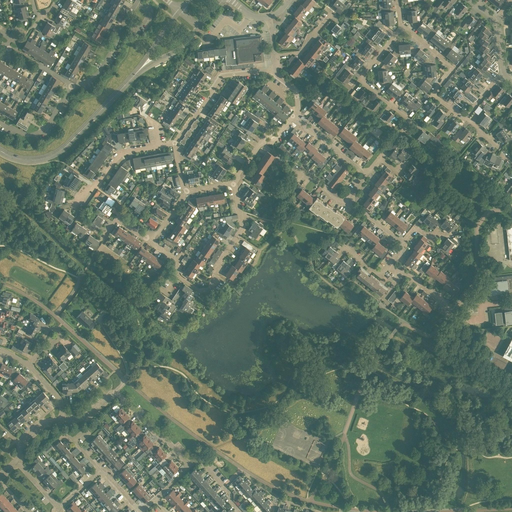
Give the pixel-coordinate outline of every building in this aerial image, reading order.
[(66,0),(65,2),(75,8),(78,4),(81,6),(82,3),(76,0),(66,0)] [(122,5),(114,0),(111,5),(119,9),(122,5)] [(273,0),(272,0),(266,0),(263,4),(269,9),(273,4),(271,3),(273,0)] [(308,11),(312,6),(304,0),(303,0),(303,2),(304,2),(302,5),(307,10),(308,11)] [(334,10),(335,11),(342,2),(338,0),(332,0),(332,1),(334,3),(331,6),(334,9),(334,10)] [(392,6),(391,0),(390,0),(383,1),(383,4),(379,4),(380,10),(386,9),(386,7),(392,6)] [(445,0),(444,2),(441,0),(440,0),(436,5),(440,8),(443,4),(449,8),(455,0),(445,0)] [(70,11),(68,13),(74,17),(76,14),(73,12),(75,8),(65,2),(62,7),(70,11)] [(346,6),(342,2),(335,11),(336,12),(337,11),(340,13),(344,8),(347,10),(351,4),(349,2),(346,6)] [(296,8),(304,14),(307,10),(302,5),(301,4),(298,7),(298,6),(296,8)] [(456,16),(459,19),(461,16),(462,16),(468,9),(462,4),(457,10),(453,7),(449,12),(455,17),(456,16)] [(119,9),(111,5),(109,10),(116,14),(119,9)] [(407,11),(408,16),(417,15),(416,10),(417,10),(417,7),(411,7),(411,10),(407,11)] [(300,19),(304,14),(296,8),(295,10),(296,10),(293,13),(300,19)] [(380,13),(381,13),(381,19),(394,18),(393,11),(386,12),(386,9),(380,10),(380,13)] [(116,14),(109,10),(106,14),(114,19),(116,14)] [(28,17),(27,11),(18,14),(19,18),(16,18),(17,22),(23,21),(23,18),(28,17)] [(57,16),(64,20),(67,22),(70,18),(73,19),(74,17),(68,13),(67,15),(60,11),(57,16)] [(114,19),(106,14),(103,19),(111,23),(114,19)] [(417,21),(417,15),(408,16),(409,22),(411,22),(411,24),(415,27),(419,22),(417,21)] [(62,25),(64,20),(57,16),(54,20),(58,22),(56,24),(58,25),(60,27),(62,28),(63,25),(62,25)] [(294,19),(292,21),(298,27),(302,22),(294,16),(293,18),(294,19)] [(468,20),(465,18),(462,22),(460,25),(464,28),(468,23),(472,26),(476,20),(471,16),(468,20)] [(111,23),(103,19),(101,23),(107,28),(108,28),(111,23)] [(287,25),(295,31),(298,27),(292,21),(289,24),(288,24),(287,25)] [(345,21),(342,24),(340,27),(336,24),(331,30),(334,32),(332,34),(337,38),(341,32),(342,32),(344,30),(346,27),(347,28),(349,25),(345,21)] [(47,22),(44,27),(52,31),(56,33),(60,27),(58,25),(56,24),(52,22),(51,24),(47,22)] [(96,27),(105,33),(107,30),(106,29),(107,28),(101,23),(98,22),(96,27)] [(419,22),(415,27),(421,32),(427,25),(423,22),(421,24),(419,22)] [(374,25),(376,31),(375,32),(382,38),(386,33),(381,29),(383,27),(377,23),(376,23),(374,25)] [(295,31),(287,25),(286,27),(287,28),(284,31),(286,32),(291,36),(293,37),(297,33),(295,31)] [(428,33),(430,35),(434,30),(432,28),(431,28),(427,25),(421,32),(426,36),(428,33)] [(433,36),(436,32),(437,32),(439,28),(437,26),(435,30),(434,30),(430,35),(433,36)] [(49,36),(52,31),(44,27),(42,31),(45,33),(44,36),(49,39),(51,37),(49,36)] [(105,33),(96,27),(93,32),(102,37),(103,35),(104,35),(105,33)] [(481,30),(478,34),(480,36),(482,37),(485,40),(487,38),(489,36),(491,33),(488,31),(487,30),(484,27),(481,30)] [(101,39),(102,37),(93,32),(90,36),(100,42),(102,39),(101,39)] [(283,34),(282,36),(289,42),(293,37),(291,36),(286,32),(284,35),(283,34)] [(382,38),(375,32),(371,36),(367,33),(365,36),(368,38),(371,40),(372,38),(378,43),(382,38)] [(435,43),(440,36),(436,32),(433,36),(430,39),(435,43)] [(221,64),(222,70),(253,67),(253,63),(264,61),(261,35),(250,36),(247,41),(243,42),(228,43),(229,45),(225,46),(226,57),(225,57),(226,63),(221,64)] [(286,46),(289,42),(282,36),(280,37),(281,38),(279,41),(286,46)] [(440,36),(435,43),(439,46),(445,39),(440,36)] [(478,37),(477,39),(480,42),(482,44),(485,46),(486,47),(489,43),(487,41),(485,40),(482,37),(480,36),(478,37)] [(446,37),(445,39),(439,46),(443,50),(446,47),(448,49),(452,43),(450,42),(451,40),(446,37)] [(349,38),(346,43),(351,46),(355,41),(349,38)] [(371,40),(368,38),(367,40),(363,45),(365,47),(372,52),(375,48),(374,47),(373,42),(371,40)] [(24,52),(26,53),(34,40),(32,39),(30,42),(27,41),(22,49),(25,51),(24,52)] [(36,41),(34,40),(26,53),(28,54),(29,53),(31,54),(36,46),(34,44),(36,41)] [(319,40),(315,44),(322,50),(324,51),(328,47),(327,46),(322,42),(319,40)] [(84,41),(81,46),(89,51),(92,46),(84,41)] [(453,43),(452,44),(452,43),(448,49),(450,50),(446,55),(451,59),(456,52),(452,48),(454,45),(455,44),(453,43)] [(34,57),(35,58),(43,45),(41,44),(39,48),(36,46),(31,54),(34,56),(34,57)] [(322,50),(315,44),(312,48),(319,54),(322,50)] [(397,48),(394,51),(399,55),(400,54),(405,53),(404,44),(399,45),(399,48),(397,48)] [(410,44),(404,44),(405,53),(411,53),(412,54),(416,49),(412,46),(410,46),(410,44)] [(481,46),(479,48),(481,49),(483,51),(487,54),(487,53),(488,53),(489,51),(490,50),(488,48),(486,47),(485,46),(482,44),(481,46)] [(38,58),(41,60),(46,52),(43,50),(45,47),(43,45),(35,58),(37,59),(38,58)] [(362,45),(365,47),(363,50),(361,48),(359,49),(358,48),(356,50),(362,55),(364,53),(368,57),(372,52),(365,47),(363,45),(362,45)] [(79,51),(86,55),(89,51),(81,46),(79,51)] [(319,54),(312,48),(308,52),(315,58),(319,54)] [(416,49),(412,54),(419,59),(424,52),(420,49),(418,51),(416,49)] [(460,61),(464,56),(461,54),(462,53),(458,49),(456,52),(451,59),(455,62),(457,59),(460,61)] [(48,53),(46,52),(41,60),(44,62),(43,63),(45,64),(52,51),(50,50),(48,53)] [(203,61),(203,58),(202,50),(196,50),(196,51),(195,51),(195,57),(197,57),(197,61),(203,61)] [(353,57),(356,59),(354,60),(361,65),(365,61),(360,58),(362,55),(356,50),(356,51),(355,50),(353,51),(356,54),(353,57)] [(54,52),(52,51),(45,64),(47,65),(47,64),(50,66),(55,57),(52,55),(54,52)] [(76,56),(83,60),(86,55),(79,51),(76,56)] [(387,56),(394,62),(399,55),(394,51),(392,54),(390,52),(387,56)] [(483,51),(480,55),(481,55),(482,56),(484,57),(485,58),(488,60),(489,58),(491,56),(488,54),(487,53),(487,54),(483,51)] [(305,57),(312,62),(315,58),(308,52),(305,57)] [(424,52),(419,59),(425,65),(429,59),(427,58),(429,56),(424,52)] [(481,55),(479,59),(480,60),(481,61),(483,63),(486,65),(488,67),(489,67),(490,68),(491,69),(492,70),(494,68),(492,67),(491,66),(490,66),(490,65),(491,64),(491,63),(489,62),(488,60),(485,58),(484,57),(482,56),(481,55)] [(73,60),(81,65),(83,60),(76,56),(73,60)] [(385,62),(383,64),(388,69),(394,62),(387,56),(383,61),(385,62)] [(183,61),(190,66),(193,62),(186,57),(183,61)] [(309,67),(312,62),(305,57),(302,61),(306,64),(309,67)] [(296,63),(303,68),(306,64),(302,61),(299,58),(296,63)] [(427,66),(427,71),(436,70),(436,64),(433,65),(433,62),(429,59),(425,65),(427,66)] [(70,65),(78,69),(81,65),(73,60),(70,65)] [(361,65),(354,60),(351,64),(349,63),(347,65),(351,69),(353,66),(358,70),(361,65)] [(478,65),(477,66),(489,76),(491,74),(486,70),(488,67),(486,65),(483,63),(481,61),(478,65)] [(292,67),(299,72),(303,68),(296,63),(292,67)] [(0,71),(4,74),(8,67),(4,64),(0,70),(0,71)] [(344,73),(350,79),(354,74),(350,71),(351,69),(347,65),(345,64),(340,70),(344,73)] [(387,70),(388,69),(383,64),(380,68),(381,70),(378,71),(379,76),(388,75),(387,70)] [(68,69),(75,74),(78,69),(70,65),(68,69)] [(474,67),(472,69),(471,70),(480,78),(482,75),(487,79),(489,76),(477,66),(477,67),(476,69),(474,67)] [(9,77),(13,69),(8,67),(4,74),(9,77)] [(199,69),(195,75),(203,80),(206,75),(201,71),(203,69),(201,67),(199,70),(199,69)] [(214,76),(216,74),(209,69),(206,67),(204,70),(214,76)] [(294,79),(299,72),(292,67),(289,71),(292,73),(290,75),(294,79)] [(13,80),(18,72),(13,69),(9,77),(13,80)] [(72,79),(75,74),(68,69),(65,74),(72,79)] [(344,73),(340,70),(335,77),(341,82),(343,80),(347,83),(350,79),(344,73)] [(437,75),(436,70),(427,71),(428,76),(427,78),(432,82),(435,78),(434,76),(437,75)] [(482,84),(477,81),(480,78),(471,70),(468,74),(468,75),(470,76),(469,78),(480,87),(482,84)] [(18,72),(13,80),(18,83),(22,75),(18,72)] [(203,80),(195,75),(193,73),(190,78),(192,79),(200,84),(203,80)] [(23,85),(27,78),(22,75),(18,83),(23,85)] [(382,84),(386,87),(391,80),(390,75),(388,75),(379,76),(379,82),(382,81),(382,84)] [(52,76),(49,81),(57,85),(60,80),(52,76)] [(27,78),(23,85),(27,88),(26,90),(29,91),(33,83),(31,82),(32,80),(27,78)] [(430,84),(432,82),(427,78),(420,86),(427,92),(432,86),(430,84)] [(473,86),(478,89),(480,87),(469,78),(467,79),(465,78),(462,81),(464,83),(471,89),(473,86)] [(200,84),(192,79),(189,84),(194,88),(196,89),(200,84)] [(232,92),(226,88),(223,92),(229,96),(227,98),(235,103),(246,87),(239,82),(237,84),(231,80),(229,84),(234,88),(232,92)] [(386,91),(391,94),(398,85),(393,82),(392,83),(390,82),(391,81),(391,80),(386,87),(388,89),(386,91)] [(57,85),(49,81),(46,85),(54,90),(57,85)] [(184,87),(191,92),(194,88),(189,84),(187,82),(184,87)] [(469,91),(471,89),(464,83),(461,87),(466,90),(465,92),(463,91),(470,97),(471,98),(473,95),(469,91)] [(54,90),(46,85),(44,90),(51,94),(54,90)] [(258,88),(253,96),(264,105),(275,114),(273,116),(281,122),(287,115),(285,113),(289,108),(285,105),(281,110),(280,109),(281,107),(279,105),(284,100),(280,97),(275,102),(272,99),(276,94),(272,91),(268,96),(264,93),(268,88),(265,85),(260,90),(258,88)] [(398,85),(391,94),(395,97),(397,94),(400,96),(404,91),(401,89),(402,88),(398,85)] [(492,96),(495,99),(497,97),(499,98),(504,91),(498,86),(496,90),(496,89),(493,93),(490,91),(486,97),(489,100),(492,96)] [(191,92),(184,87),(180,92),(188,97),(191,92)] [(351,94),(357,99),(359,97),(362,99),(367,93),(362,89),(359,93),(354,90),(351,94)] [(457,89),(454,93),(461,98),(463,95),(468,99),(470,97),(463,91),(462,92),(457,89)] [(41,95),(49,99),(51,94),(44,90),(41,95)] [(188,97),(180,92),(178,90),(175,95),(185,102),(188,97)] [(402,103),(406,106),(413,97),(407,92),(403,97),(405,98),(402,103)] [(459,101),(461,98),(454,93),(451,97),(455,100),(454,102),(461,108),(463,105),(459,101)] [(38,99),(46,104),(49,99),(41,95),(38,99)] [(131,102),(134,103),(133,105),(137,108),(138,106),(142,109),(144,105),(143,105),(145,102),(138,97),(136,95),(131,102)] [(221,95),(218,100),(225,105),(228,101),(221,95)] [(498,104),(501,106),(503,103),(509,107),(511,102),(511,97),(509,95),(506,98),(504,96),(498,104)] [(418,101),(413,97),(406,106),(411,110),(413,107),(416,110),(422,103),(418,100),(418,101)] [(46,104),(38,99),(35,104),(43,108),(46,104)] [(177,100),(174,105),(182,110),(185,106),(177,100)] [(225,105),(218,100),(214,105),(222,110),(225,105)] [(309,109),(313,112),(318,105),(312,100),(308,104),(311,106),(309,109)] [(368,101),(367,102),(364,106),(370,111),(373,108),(376,110),(381,104),(376,100),(373,104),(368,101)] [(428,112),(426,114),(431,117),(435,112),(432,110),(435,106),(429,101),(423,108),(428,112)] [(40,113),(43,108),(35,104),(33,109),(40,113)] [(171,110),(178,115),(182,110),(174,105),(171,110)] [(211,110),(219,115),(222,110),(214,105),(211,110)] [(318,105),(313,112),(317,115),(322,108),(318,105)] [(8,106),(3,114),(8,116),(12,109),(8,106)] [(474,111),(477,114),(482,109),(478,106),(474,111)] [(322,108),(317,115),(321,118),(323,116),(326,111),(322,108)] [(17,112),(12,109),(8,116),(12,119),(17,112)] [(486,128),(489,123),(487,122),(490,118),(484,113),(485,111),(482,109),(478,114),(481,116),(477,121),(486,128)] [(178,115),(171,110),(168,115),(175,120),(178,115)] [(215,120),(219,115),(211,110),(208,115),(215,120)] [(444,122),(441,120),(446,114),(441,110),(435,118),(437,120),(434,124),(439,128),(444,122)] [(30,120),(33,115),(27,111),(24,116),(24,117),(23,119),(20,117),(16,123),(26,129),(30,123),(29,122),(30,120)] [(249,117),(246,121),(255,127),(258,123),(255,121),(257,117),(247,111),(245,114),(249,117)] [(378,116),(384,121),(386,119),(389,121),(394,115),(390,111),(386,115),(382,112),(378,116)] [(172,125),(175,120),(168,115),(163,122),(165,124),(167,122),(172,125)] [(235,115),(230,122),(233,125),(238,117),(235,115)] [(322,126),(327,119),(323,116),(321,118),(317,122),(322,126)] [(207,119),(204,124),(211,129),(213,131),(218,124),(211,119),(210,121),(207,119)] [(327,119),(322,126),(326,129),(332,123),(327,119)] [(252,131),(255,127),(246,121),(243,125),(242,124),(240,127),(246,131),(248,129),(252,131)] [(453,134),(456,130),(455,130),(459,125),(459,124),(456,122),(454,121),(450,126),(447,124),(443,129),(448,133),(450,131),(453,134)] [(330,132),(336,126),(332,123),(326,129),(330,132)] [(211,129),(204,124),(200,129),(208,134),(211,129)] [(499,138),(506,133),(506,132),(508,130),(506,127),(505,128),(503,125),(494,131),(496,133),(496,134),(499,138)] [(340,129),(336,126),(330,132),(335,136),(340,129)] [(142,127),(138,127),(139,130),(140,139),(145,138),(145,135),(148,134),(147,128),(144,128),(144,129),(142,130),(142,127)] [(339,134),(343,138),(349,130),(344,127),(339,134)] [(467,142),(469,139),(468,138),(472,133),(466,128),(460,135),(458,133),(453,138),(458,142),(461,138),(467,142)] [(200,129),(197,134),(205,139),(207,140),(210,136),(208,134),(200,129)] [(288,140),(293,144),(298,137),(296,135),(296,134),(295,132),(296,131),(293,129),(290,133),(293,135),(288,140)] [(236,139),(243,144),(246,140),(247,136),(238,130),(236,133),(239,135),(236,139)] [(349,130),(343,138),(347,141),(353,134),(349,130)] [(432,140),(435,136),(430,132),(427,135),(422,130),(416,137),(425,144),(430,138),(432,140)] [(114,135),(112,132),(109,134),(113,139),(116,137),(118,140),(119,143),(124,142),(122,133),(114,135)] [(511,137),(511,136),(509,137),(506,133),(499,138),(502,142),(503,142),(507,142),(511,138),(511,137)] [(106,136),(108,139),(103,146),(110,151),(113,146),(111,144),(110,141),(113,139),(109,134),(106,136)] [(194,138),(201,143),(204,145),(207,140),(205,139),(197,134),(194,138)] [(353,134),(347,141),(351,144),(355,140),(357,137),(353,134)] [(298,137),(293,144),(297,147),(303,140),(302,138),(301,139),(298,137)] [(191,143),(198,148),(201,143),(194,138),(191,143)] [(243,144),(236,139),(233,144),(232,143),(230,146),(232,147),(234,145),(240,149),(243,144)] [(305,141),(303,140),(297,147),(302,151),(304,149),(307,144),(305,142),(305,141)] [(353,150),(359,143),(355,140),(351,144),(349,147),(353,150)] [(308,153),(314,145),(312,144),(309,142),(307,144),(304,149),(302,151),(303,152),(305,150),(308,153)] [(198,148),(191,143),(188,148),(195,153),(198,148)] [(359,143),(353,150),(357,153),(363,146),(359,143)] [(390,155),(394,159),(402,150),(400,152),(396,148),(398,145),(396,143),(390,150),(393,152),(390,155)] [(477,147),(473,152),(477,155),(474,157),(476,159),(479,161),(483,156),(484,156),(481,153),(483,150),(485,148),(479,143),(476,146),(477,147)] [(314,145),(308,153),(312,156),(317,150),(318,150),(315,147),(316,146),(314,145)] [(100,150),(107,155),(110,151),(103,146),(100,150)] [(361,157),(367,150),(363,146),(357,153),(361,157)] [(188,148),(184,153),(189,156),(187,158),(189,160),(192,162),(193,160),(194,159),(192,157),(195,153),(188,148)] [(222,158),(230,164),(234,158),(228,155),(230,152),(224,148),(221,153),(224,155),(222,158)] [(97,155),(104,160),(107,155),(100,150),(97,155)] [(311,157),(316,161),(322,153),(320,152),(320,153),(317,150),(312,156),(311,157)] [(373,155),(367,150),(361,157),(365,160),(367,158),(369,159),(373,155)] [(406,154),(402,150),(394,159),(396,158),(401,161),(404,157),(407,160),(410,155),(408,153),(406,154)] [(170,151),(164,152),(166,161),(166,164),(172,163),(171,158),(174,158),(173,152),(170,152),(170,151)] [(267,151),(264,156),(271,161),(274,156),(275,157),(277,154),(272,151),(270,153),(267,151)] [(322,153),(316,161),(319,163),(317,165),(319,166),(321,168),(327,161),(325,159),(326,158),(323,155),(324,154),(322,153)] [(491,168),(492,166),(497,156),(492,154),(491,155),(489,154),(488,156),(487,156),(483,164),(491,168)] [(94,159),(101,164),(104,160),(97,155),(94,159)] [(271,161),(264,156),(260,160),(268,165),(271,161)] [(497,156),(492,166),(500,169),(503,162),(502,160),(501,159),(502,158),(497,156)] [(134,170),(140,169),(138,157),(132,158),(132,159),(127,160),(126,160),(126,161),(129,166),(134,165),(134,170)] [(91,163),(98,168),(101,164),(94,159),(91,163)] [(217,167),(215,170),(222,175),(226,170),(221,166),(222,164),(217,160),(214,165),(217,167)] [(257,164),(265,170),(268,165),(260,160),(257,164)] [(120,166),(117,170),(127,177),(130,172),(126,170),(129,166),(126,161),(125,161),(124,162),(121,166),(120,166)] [(88,168),(95,173),(98,168),(91,163),(88,168)] [(257,171),(262,174),(265,170),(257,164),(254,169),(257,171)] [(337,164),(335,166),(346,175),(349,170),(342,164),(340,167),(337,164)] [(420,169),(420,170),(412,164),(408,169),(410,171),(417,177),(419,178),(424,172),(420,169)] [(334,173),(342,179),(346,175),(335,166),(333,168),(336,171),(334,173)] [(384,172),(382,175),(389,180),(391,182),(395,178),(389,173),(391,170),(387,167),(385,169),(385,170),(383,172),(384,172)] [(89,176),(92,177),(95,173),(88,168),(85,172),(84,172),(82,174),(88,178),(89,176)] [(71,173),(73,175),(70,179),(78,185),(81,180),(76,176),(78,174),(73,170),(71,173)] [(127,177),(117,170),(114,175),(121,180),(124,181),(127,177)] [(219,180),(222,175),(215,170),(211,175),(208,173),(208,174),(208,177),(212,179),(213,176),(219,180)] [(197,172),(192,173),(194,181),(199,180),(199,178),(202,177),(200,171),(197,172)] [(265,176),(262,174),(257,171),(254,175),(262,181),(265,176)] [(415,179),(417,177),(410,171),(406,176),(408,178),(406,180),(413,186),(416,182),(416,180),(415,179)] [(189,182),(194,181),(192,173),(187,174),(184,174),(185,180),(188,180),(189,182)] [(327,175),(338,184),(342,179),(334,173),(332,176),(329,173),(327,175)] [(121,180),(114,175),(111,179),(118,184),(121,180)] [(259,185),(262,181),(254,175),(251,180),(255,182),(253,185),(258,188),(259,186),(259,185)] [(334,189),(338,184),(327,175),(326,178),(329,180),(327,183),(334,189)] [(377,179),(385,185),(389,180),(382,175),(380,178),(379,177),(377,179)] [(69,187),(75,190),(78,185),(70,179),(67,184),(64,183),(62,185),(67,189),(69,187)] [(118,184),(111,179),(108,184),(115,189),(118,184)] [(382,189),(385,185),(377,179),(376,180),(377,181),(375,184),(376,185),(382,189)] [(105,189),(104,191),(109,195),(111,192),(115,195),(118,190),(115,189),(108,184),(105,188),(105,189)] [(373,187),(371,188),(379,195),(383,190),(382,189),(376,185),(374,187),(373,187)] [(65,191),(58,189),(59,188),(56,186),(53,194),(63,197),(65,191)] [(174,198),(178,193),(170,188),(169,190),(163,186),(160,191),(171,198),(172,196),(174,198)] [(249,188),(246,192),(255,198),(256,196),(260,195),(261,194),(263,196),(263,195),(262,193),(257,189),(255,192),(249,188)] [(297,196),(301,199),(307,192),(304,190),(305,189),(303,188),(297,196)] [(375,199),(376,199),(379,195),(371,188),(370,190),(371,191),(368,194),(370,195),(375,199)] [(253,201),(255,198),(246,192),(242,197),(248,202),(247,204),(252,207),(253,205),(253,201)] [(307,192),(301,199),(306,203),(312,195),(310,194),(309,195),(307,192)] [(129,205),(134,208),(139,200),(135,197),(136,195),(133,193),(130,198),(132,200),(129,205)] [(171,203),(169,202),(171,199),(167,197),(161,193),(160,195),(159,197),(162,199),(160,203),(168,208),(171,203)] [(222,193),(217,194),(219,203),(224,202),(224,203),(227,202),(226,196),(223,197),(222,193)] [(55,201),(61,203),(63,197),(53,194),(51,194),(50,198),(49,198),(48,198),(48,199),(47,199),(47,200),(47,201),(47,202),(48,202),(49,203),(51,203),(50,207),(54,205),(55,201)] [(312,195),(306,203),(310,206),(316,200),(313,197),(314,196),(312,195)] [(366,199),(375,206),(374,205),(377,200),(376,199),(375,199),(370,195),(368,198),(367,197),(366,199)] [(96,210),(102,214),(104,212),(109,215),(114,208),(111,206),(115,201),(108,197),(105,202),(106,203),(102,210),(98,207),(96,210)] [(193,203),(196,207),(203,206),(201,197),(196,198),(196,203),(193,203)] [(141,198),(139,200),(134,208),(139,212),(143,207),(145,208),(144,210),(147,211),(148,209),(146,208),(149,203),(148,203),(150,201),(147,199),(146,201),(141,198)] [(340,225),(345,218),(346,217),(336,210),(336,211),(327,204),(326,205),(317,198),(316,200),(310,206),(309,208),(318,215),(319,214),(328,221),(329,220),(338,228),(340,225)] [(371,211),(375,206),(366,199),(365,200),(366,201),(363,204),(366,206),(364,209),(369,212),(371,210),(371,211)] [(155,203),(152,208),(155,210),(153,213),(161,218),(164,213),(158,209),(160,207),(155,203)] [(184,208),(192,213),(196,207),(193,203),(191,206),(188,203),(184,208)] [(181,212),(189,217),(192,213),(184,208),(181,212)] [(57,212),(52,214),(63,221),(69,213),(64,209),(60,214),(57,212)] [(385,219),(390,222),(395,215),(391,212),(392,211),(389,209),(385,213),(388,215),(385,219)] [(94,213),(97,215),(92,222),(93,223),(99,227),(105,220),(102,218),(103,215),(102,214),(96,210),(94,213)] [(423,221),(427,224),(433,217),(429,214),(430,213),(428,210),(423,217),(425,219),(423,221)] [(189,217),(181,212),(178,217),(186,222),(189,217)] [(70,221),(74,216),(69,213),(63,221),(68,224),(66,227),(69,229),(73,223),(70,221)] [(153,217),(148,213),(147,216),(150,218),(146,223),(154,228),(157,223),(152,219),(153,217)] [(233,224),(232,219),(238,218),(237,214),(222,217),(222,220),(225,220),(226,222),(223,227),(230,232),(233,228),(232,227),(234,225),(233,224)] [(434,229),(436,226),(442,219),(435,214),(433,217),(427,224),(434,229)] [(394,225),(399,219),(395,215),(390,222),(394,225)] [(444,229),(450,222),(446,219),(448,216),(446,215),(442,220),(444,222),(440,226),(444,229)] [(178,223),(183,226),(186,222),(178,217),(175,221),(178,223)] [(345,218),(340,225),(344,229),(350,221),(348,219),(348,220),(345,218)] [(399,219),(394,225),(398,229),(404,222),(399,219)] [(252,224),(250,227),(260,234),(264,229),(260,226),(262,223),(259,221),(258,223),(255,220),(252,224)] [(352,222),(350,221),(344,229),(349,232),(354,225),(351,223),(352,222)] [(408,225),(404,222),(398,229),(402,232),(405,229),(407,231),(411,226),(409,224),(408,225)] [(455,224),(454,225),(450,222),(444,229),(448,232),(449,231),(454,231),(458,226),(455,224)] [(72,230),(76,233),(81,226),(77,223),(72,230)] [(183,226),(178,223),(175,228),(183,233),(186,228),(183,226)] [(79,238),(80,238),(82,240),(85,237),(86,235),(86,234),(88,231),(86,230),(81,226),(76,233),(80,235),(79,237),(79,238)] [(356,231),(362,236),(368,229),(364,226),(362,228),(360,226),(356,231)] [(114,234),(118,237),(123,230),(119,227),(116,230),(114,228),(111,233),(113,235),(114,234)] [(225,239),(227,236),(230,232),(223,227),(222,228),(218,228),(216,232),(219,234),(219,235),(225,239)] [(257,239),(260,234),(250,227),(248,230),(252,232),(250,235),(252,236),(251,238),(252,240),(254,237),(257,239)] [(183,233),(175,228),(172,232),(179,237),(183,233)] [(368,229),(362,236),(366,239),(372,232),(368,229)] [(123,240),(128,233),(123,230),(118,237),(117,239),(121,242),(122,240),(123,240)] [(179,243),(182,239),(179,237),(172,232),(169,237),(172,239),(171,241),(176,245),(177,242),(179,243)] [(370,243),(376,236),(372,232),(366,239),(370,243)] [(127,243),(132,236),(128,233),(123,240),(127,243)] [(213,233),(209,239),(216,244),(219,240),(217,239),(218,236),(213,233)] [(85,242),(89,245),(94,238),(89,235),(87,238),(85,237),(82,240),(81,242),(84,244),(85,242)] [(132,236),(127,243),(125,246),(126,247),(130,249),(132,246),(137,239),(132,236)] [(376,236),(370,243),(374,246),(378,242),(380,239),(376,236)] [(99,241),(94,238),(89,245),(94,248),(93,250),(95,252),(99,247),(97,245),(99,241)] [(426,250),(429,246),(429,245),(421,238),(419,241),(418,240),(416,242),(424,248),(426,250)] [(445,242),(451,248),(455,244),(456,245),(458,242),(453,238),(449,239),(448,238),(445,242)] [(141,242),(137,239),(132,246),(136,249),(141,242)] [(206,244),(213,249),(216,244),(209,239),(206,244)] [(324,257),(328,261),(336,251),(332,248),(335,245),(337,247),(339,245),(332,239),(328,244),(330,246),(327,250),(326,249),(322,254),(325,256),(324,257)] [(376,252),(382,245),(378,242),(374,246),(372,249),(376,252)] [(421,253),(421,252),(424,248),(416,242),(415,244),(416,244),(414,247),(415,249),(416,249),(421,253)] [(450,253),(448,252),(451,248),(445,242),(441,246),(439,249),(448,255),(450,253)] [(243,249),(241,251),(249,257),(253,252),(251,251),(253,247),(248,243),(246,246),(247,246),(246,247),(244,250),(243,249)] [(213,249),(206,244),(203,248),(210,253),(213,249)] [(386,248),(382,245),(376,252),(380,255),(379,256),(382,258),(387,252),(384,250),(386,248)] [(136,254),(140,257),(145,250),(141,247),(136,254)] [(200,252),(207,257),(210,253),(203,248),(200,252)] [(412,251),(411,252),(419,258),(423,254),(421,252),(421,253),(416,249),(415,249),(413,251),(412,251)] [(145,260),(150,253),(145,250),(140,257),(145,260)] [(240,257),(246,261),(249,257),(241,251),(240,253),(241,254),(239,257),(240,257)] [(339,253),(336,251),(328,261),(333,265),(338,259),(336,257),(339,253)] [(197,256),(205,261),(207,257),(200,252),(197,256)] [(409,258),(415,263),(419,258),(411,252),(410,254),(411,255),(409,258)] [(150,253),(145,260),(149,263),(154,256),(150,253)] [(154,256),(149,263),(153,266),(158,258),(154,256)] [(205,261),(197,256),(194,260),(200,264),(201,265),(205,261)] [(247,262),(246,261),(240,257),(238,260),(237,259),(236,261),(244,267),(247,262)] [(162,261),(158,258),(153,266),(160,270),(163,266),(161,264),(162,261)] [(418,265),(415,263),(409,258),(406,260),(405,260),(404,261),(405,263),(404,265),(406,267),(408,265),(414,269),(418,265)] [(190,263),(197,268),(200,264),(194,260),(193,259),(190,263)] [(336,270),(340,273),(348,264),(343,260),(341,263),(339,261),(336,265),(338,266),(336,270)] [(240,272),(244,267),(236,261),(235,263),(236,263),(234,266),(239,270),(238,270),(240,272)] [(187,268),(194,273),(197,268),(190,263),(187,268)] [(350,266),(348,264),(340,273),(345,278),(350,272),(347,270),(350,266)] [(426,271),(430,275),(437,267),(435,266),(434,267),(431,264),(426,271)] [(235,275),(238,270),(239,270),(234,266),(232,265),(230,268),(229,267),(227,269),(235,275)] [(438,269),(437,267),(430,275),(435,279),(436,278),(436,277),(440,272),(438,270),(438,269)] [(190,280),(194,273),(187,268),(184,272),(186,274),(185,276),(190,280)] [(360,272),(357,275),(381,295),(384,291),(386,293),(389,289),(387,288),(386,289),(378,282),(379,281),(371,274),(370,276),(360,268),(358,270),(360,272)] [(232,280),(235,275),(227,269),(226,271),(227,272),(225,275),(232,280)] [(436,277),(436,278),(440,281),(446,273),(448,272),(446,270),(445,272),(444,273),(441,271),(440,272),(436,277)] [(440,281),(444,285),(445,285),(449,280),(450,278),(447,276),(448,275),(446,273),(440,281)] [(508,289),(511,288),(511,283),(511,280),(511,275),(491,278),(493,294),(508,293),(508,289)] [(443,287),(447,290),(454,283),(457,279),(457,278),(455,280),(454,279),(451,282),(449,280),(445,285),(444,285),(443,287)] [(460,289),(455,285),(459,280),(457,279),(454,283),(447,290),(452,294),(454,292),(456,294),(460,289)] [(184,284),(181,289),(189,294),(192,290),(184,284)] [(172,301),(168,298),(165,302),(168,304),(167,305),(170,307),(167,310),(168,311),(166,315),(169,317),(176,307),(178,309),(183,302),(182,302),(183,301),(180,299),(183,296),(182,295),(184,291),(181,289),(179,288),(174,296),(175,297),(172,301)] [(192,296),(189,294),(181,289),(184,291),(182,295),(190,300),(192,296)] [(399,294),(398,296),(398,297),(404,302),(409,295),(405,291),(404,294),(401,292),(399,294)] [(12,294),(5,292),(4,295),(1,294),(0,296),(0,300),(2,301),(2,303),(8,304),(9,301),(8,301),(9,298),(11,298),(12,294)] [(160,293),(157,297),(160,299),(165,302),(168,298),(160,293)] [(411,301),(415,304),(421,297),(416,294),(413,298),(411,301)] [(193,303),(190,300),(182,295),(183,296),(185,298),(183,301),(182,302),(183,302),(190,307),(191,308),(192,308),(195,304),(193,303)] [(411,301),(413,298),(409,295),(404,302),(408,305),(411,301)] [(421,297),(415,304),(419,307),(425,300),(421,297)] [(160,299),(157,303),(165,308),(167,305),(168,304),(165,302),(160,299)] [(423,310),(429,304),(425,300),(419,307),(423,310)] [(194,310),(192,308),(191,308),(190,307),(183,302),(178,309),(182,312),(184,309),(191,314),(194,310)] [(155,307),(158,309),(158,310),(166,315),(168,311),(167,310),(165,309),(165,308),(157,303),(155,307)] [(429,304),(423,310),(427,314),(433,307),(429,304)] [(504,306),(505,311),(504,311),(505,311),(505,315),(502,316),(502,311),(495,312),(495,315),(494,316),(495,320),(496,320),(496,324),(503,323),(503,326),(507,326),(506,324),(511,323),(511,305),(504,306),(504,307),(504,306)] [(0,310),(0,316),(4,318),(5,315),(8,315),(9,311),(4,309),(3,312),(0,310)] [(169,317),(166,315),(158,310),(157,312),(160,314),(158,316),(166,322),(169,317)] [(92,320),(82,311),(76,318),(86,327),(88,324),(90,326),(89,327),(92,329),(97,324),(94,321),(93,323),(91,321),(92,320)] [(38,332),(41,327),(36,325),(40,319),(30,313),(28,317),(26,320),(29,321),(26,326),(28,327),(30,328),(36,331),(38,332)] [(36,331),(30,328),(28,327),(25,332),(33,336),(36,331)] [(22,338),(19,342),(29,348),(27,347),(30,342),(22,338)] [(511,338),(511,340),(503,355),(511,360),(511,338)] [(27,353),(29,348),(19,342),(19,343),(21,344),(19,349),(27,353)] [(78,352),(79,352),(72,345),(67,350),(63,345),(59,349),(67,357),(69,355),(71,356),(72,355),(74,357),(77,354),(78,352)] [(62,361),(67,357),(59,349),(60,351),(56,354),(62,361)] [(57,365),(50,357),(45,361),(53,369),(57,365)] [(53,369),(45,361),(41,364),(47,371),(51,367),(53,369)] [(100,367),(96,362),(92,367),(99,375),(102,373),(106,377),(108,375),(100,366),(100,367)] [(85,369),(95,379),(99,375),(92,367),(90,365),(85,369)] [(9,375),(12,376),(16,370),(12,368),(12,369),(7,366),(2,376),(8,378),(9,375)] [(81,373),(83,375),(88,381),(91,379),(93,381),(95,379),(85,369),(81,373)] [(19,373),(16,370),(12,376),(15,378),(14,380),(12,381),(17,384),(24,377),(19,373)] [(88,381),(83,375),(78,379),(86,387),(88,385),(86,383),(88,381)] [(28,380),(27,381),(24,377),(17,384),(22,390),(24,387),(26,388),(31,384),(28,380)] [(86,387),(78,379),(74,383),(77,391),(82,387),(84,389),(86,387)] [(77,391),(74,383),(68,383),(69,395),(72,395),(71,392),(77,391)] [(43,392),(38,396),(46,404),(48,402),(46,400),(48,398),(43,392)] [(0,395),(0,405),(4,408),(10,402),(8,400),(0,395)] [(46,404),(38,396),(34,400),(39,406),(42,404),(44,406),(46,404)] [(39,406),(34,400),(29,404),(37,412),(39,410),(37,408),(39,406)] [(35,414),(37,412),(29,404),(27,401),(23,405),(23,406),(31,414),(33,412),(35,414)] [(31,414),(23,406),(19,410),(28,420),(30,418),(28,416),(31,414)] [(111,417),(113,415),(117,419),(125,412),(121,408),(116,413),(114,410),(109,414),(111,417)] [(18,409),(14,413),(22,422),(24,420),(26,422),(28,420),(19,410),(18,409)] [(129,417),(125,412),(117,419),(121,424),(129,417)] [(19,424),(22,422),(14,413),(9,417),(11,420),(19,428),(21,426),(19,424)] [(7,424),(15,433),(19,428),(11,420),(7,424)] [(125,428),(129,432),(137,426),(133,421),(125,428)] [(127,442),(129,445),(130,444),(135,440),(140,435),(138,433),(141,430),(137,426),(129,432),(131,434),(127,438),(130,440),(127,442)] [(91,446),(93,449),(103,439),(99,434),(96,436),(90,442),(93,444),(91,446)] [(137,441),(141,446),(149,439),(145,435),(137,441)] [(105,446),(107,444),(103,439),(93,449),(95,451),(97,449),(99,451),(105,446)] [(149,439),(141,446),(142,446),(140,448),(144,452),(140,455),(142,457),(145,455),(152,448),(150,446),(153,444),(149,439)] [(54,446),(58,451),(66,443),(64,441),(62,443),(60,440),(54,446)] [(66,443),(58,451),(62,455),(68,450),(66,447),(68,445),(66,443)] [(101,458),(109,451),(105,446),(99,451),(101,454),(99,456),(101,458)] [(159,447),(155,451),(152,448),(145,455),(147,458),(148,456),(150,458),(151,457),(153,460),(153,459),(156,457),(162,451),(159,447)] [(139,448),(131,454),(134,459),(143,452),(139,448)] [(105,458),(107,461),(113,455),(115,453),(111,449),(109,451),(101,458),(103,460),(105,458)] [(68,450),(62,455),(66,460),(75,453),(73,450),(71,452),(68,450)] [(162,451),(156,457),(153,459),(157,464),(154,466),(156,469),(160,465),(161,465),(159,463),(160,462),(160,461),(166,455),(162,451)] [(75,453),(66,460),(71,465),(77,459),(75,457),(77,455),(75,453)] [(109,467),(118,460),(113,455),(107,461),(110,463),(107,465),(109,467)] [(31,463),(33,465),(31,467),(34,471),(43,463),(39,460),(40,459),(38,457),(31,463)] [(120,458),(118,460),(109,467),(111,469),(114,468),(116,470),(122,465),(124,463),(120,458)] [(77,459),(71,465),(75,469),(83,462),(81,460),(79,462),(77,459)] [(158,472),(162,468),(166,472),(174,465),(171,460),(167,463),(163,467),(160,465),(156,469),(151,473),(152,474),(158,472)] [(85,469),(87,467),(83,462),(75,469),(81,476),(87,471),(85,469)] [(47,467),(46,467),(43,463),(34,471),(38,475),(42,472),(44,474),(49,469),(47,467)] [(123,471),(119,474),(122,479),(129,473),(131,471),(129,469),(130,468),(126,464),(121,469),(123,471)] [(178,469),(174,465),(166,472),(164,474),(168,478),(166,480),(168,483),(173,478),(170,476),(175,472),(175,471),(178,469)] [(203,469),(201,468),(197,472),(195,469),(188,475),(192,479),(203,469)] [(43,480),(47,484),(55,477),(52,473),(53,472),(50,469),(44,474),(47,477),(43,480)] [(204,471),(203,469),(192,479),(196,483),(202,478),(200,475),(204,471)] [(135,472),(131,475),(129,473),(122,479),(126,482),(132,477),(136,473),(135,472)] [(69,477),(75,483),(77,480),(71,473),(68,476),(69,477)] [(202,478),(196,483),(200,488),(211,478),(209,476),(205,480),(202,478)] [(245,482),(239,476),(233,481),(240,489),(249,481),(247,479),(245,482)] [(58,480),(55,477),(47,484),(50,488),(53,486),(55,489),(63,482),(60,479),(58,480)] [(136,481),(132,477),(126,482),(130,487),(136,481)] [(201,494),(203,492),(204,492),(210,486),(208,484),(212,480),(211,478),(200,488),(198,490),(201,494)] [(249,481),(240,489),(243,493),(250,488),(248,485),(250,483),(249,481)] [(88,490),(92,494),(102,484),(100,482),(99,484),(98,485),(96,483),(89,488),(90,488),(88,490)] [(102,484),(92,494),(95,498),(103,491),(101,489),(102,488),(103,488),(105,487),(102,484)] [(132,489),(136,494),(142,488),(139,484),(132,489)] [(210,486),(204,492),(207,496),(216,488),(215,486),(212,489),(210,486)] [(218,495),(215,492),(220,488),(218,486),(216,488),(207,496),(211,500),(218,495)] [(250,488),(243,493),(247,498),(255,490),(258,488),(256,486),(252,490),(250,488)] [(142,488),(136,494),(140,498),(146,492),(142,488)] [(97,502),(100,499),(101,501),(110,493),(108,490),(106,492),(107,492),(106,493),(103,491),(95,498),(96,499),(95,499),(97,502)] [(167,499),(169,501),(179,492),(178,491),(175,493),(172,490),(164,497),(166,499),(167,499)] [(257,493),(255,490),(247,498),(249,496),(253,500),(262,492),(260,491),(257,493)] [(262,492),(253,500),(250,503),(254,507),(256,505),(263,499),(260,496),(263,494),(265,493),(263,491),(262,492)] [(7,492),(0,498),(0,505),(0,506),(7,500),(5,497),(6,496),(7,496),(9,494),(7,492)] [(148,494),(146,492),(140,498),(143,502),(146,499),(148,501),(154,495),(152,493),(151,495),(149,493),(148,494)] [(180,494),(179,492),(169,501),(172,504),(171,505),(172,506),(181,499),(178,496),(180,494)] [(110,493),(101,501),(105,505),(111,500),(109,497),(110,496),(110,497),(112,495),(110,493)] [(218,495),(211,500),(215,505),(224,497),(223,495),(220,497),(218,495)] [(224,497),(215,505),(219,509),(225,503),(223,501),(227,497),(226,495),(224,497)] [(233,501),(238,506),(242,502),(237,497),(233,501)] [(7,500),(0,506),(4,510),(15,500),(13,498),(11,500),(11,501),(10,502),(7,500)] [(111,500),(105,505),(109,509),(118,501),(116,499),(114,500),(114,501),(113,502),(111,500)] [(175,507),(177,510),(187,501),(186,500),(183,502),(181,499),(172,506),(174,508),(175,507)] [(263,499),(256,505),(260,509),(269,501),(268,499),(265,501),(263,499)] [(15,500),(4,510),(5,511),(9,511),(14,508),(12,505),(13,504),(14,504),(16,502),(15,500)] [(120,504),(118,501),(109,509),(107,510),(108,511),(114,511),(119,508),(117,506),(118,505),(120,504)] [(184,511),(189,508),(186,505),(188,502),(187,501),(177,510),(178,511),(184,511)] [(269,501),(260,509),(258,511),(259,511),(258,511),(270,511),(269,511),(268,510),(271,508),(268,505),(271,502),(269,501)] [(73,511),(78,507),(74,503),(67,510),(68,511),(73,511)]
